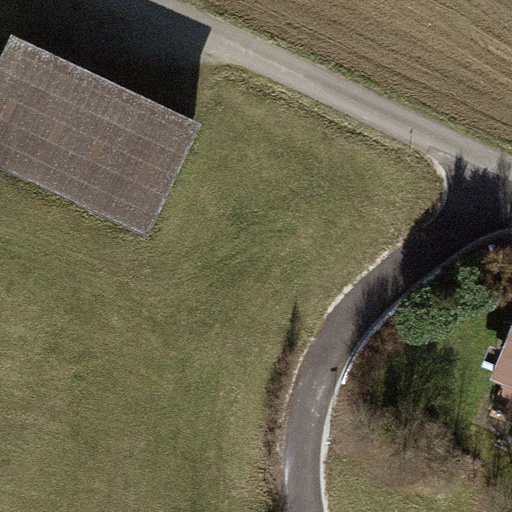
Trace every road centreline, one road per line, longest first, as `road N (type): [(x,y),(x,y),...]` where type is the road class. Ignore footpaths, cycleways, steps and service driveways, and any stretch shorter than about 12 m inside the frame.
road 1 (track): [(135,0),(511,175)]
road 2 (residential): [(511,212),(374,293),(336,342),(304,447),(309,511)]
